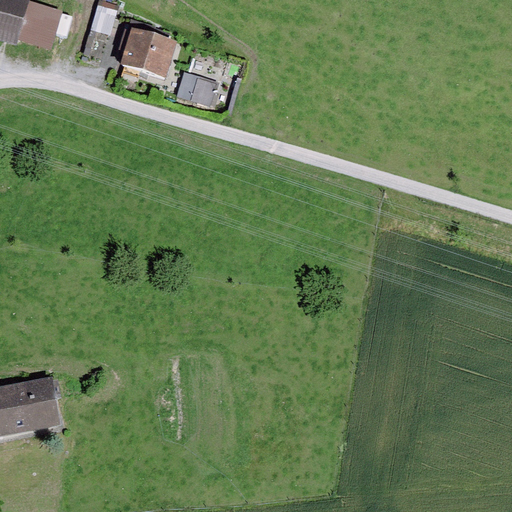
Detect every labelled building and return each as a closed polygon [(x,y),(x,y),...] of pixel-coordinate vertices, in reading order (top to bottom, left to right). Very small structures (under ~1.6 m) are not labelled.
[(0,0),(0,41),(17,46),(18,41),(30,2),(30,0),(0,0)] [(101,1),(97,13),(115,18),(119,7),(101,1)] [(63,12),(30,2),(18,41),(51,51),(63,12)] [(95,11),(89,10),(79,51),(85,53),(95,11)] [(127,33),(131,34),(122,65),(166,79),(178,42),(156,35),(158,28),(131,20),(127,33)] [(218,83),(185,73),(177,100),(211,110),(218,83)] [(53,378),(0,387),(0,437),(62,426),(53,378)]
